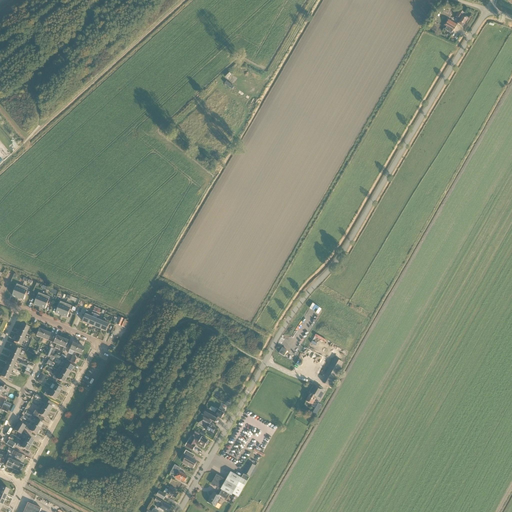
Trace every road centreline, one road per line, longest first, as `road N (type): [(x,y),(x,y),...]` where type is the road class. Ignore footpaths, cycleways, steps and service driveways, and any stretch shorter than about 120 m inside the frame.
road 1 (unclassified): [(179,511),(288,318),(343,252),(486,11)]
road 2 (track): [(38,127),(180,0)]
road 3 (residential): [(22,483),(98,341)]
